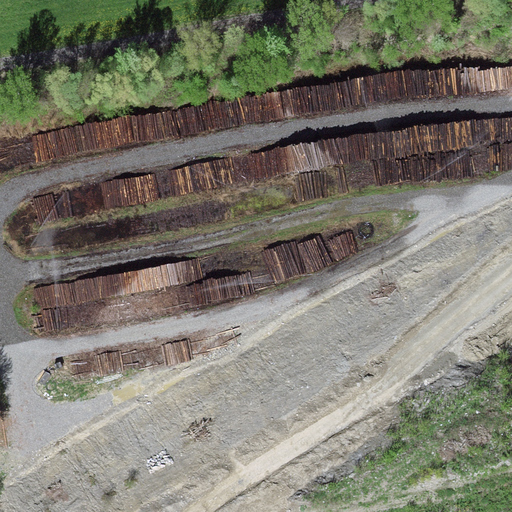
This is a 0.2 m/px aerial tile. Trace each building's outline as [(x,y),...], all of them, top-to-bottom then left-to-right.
[(276,91),(278,115),(303,113),(302,90),(276,91)] [(511,114),(465,116),(467,163),(479,162),(479,165),(511,163),(511,114)] [(341,137),(341,153),(380,152),(380,136),(341,137)] [(140,206),(144,232),(235,219),(231,192),(213,195),(208,164),(89,181),(93,213),(140,206)] [(37,328),(239,308),(233,256),(44,275),(47,304),(34,306),(37,328)] [(74,376),(174,362),(171,340),(71,354),(74,376)]
